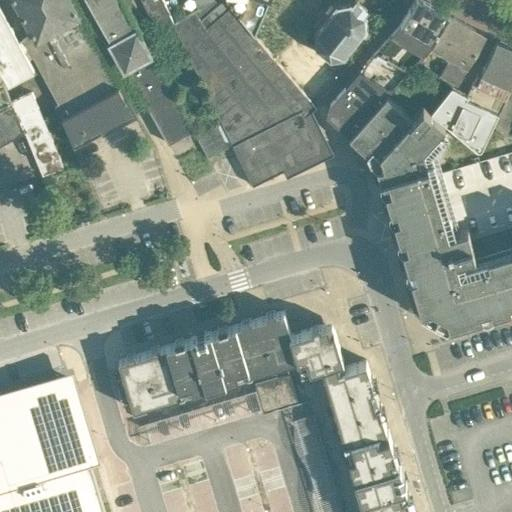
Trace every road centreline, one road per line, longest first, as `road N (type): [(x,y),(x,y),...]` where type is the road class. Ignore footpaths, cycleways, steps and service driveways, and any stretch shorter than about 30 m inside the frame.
road 1 (unclassified): [(410,396),(375,277),(342,257),(0,354)]
road 2 (unclassified): [(410,396),(441,511)]
